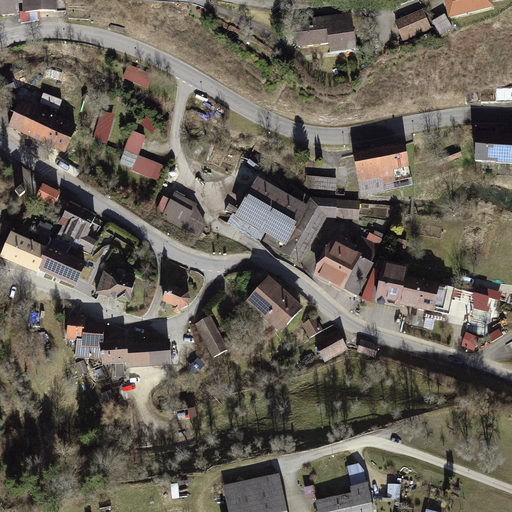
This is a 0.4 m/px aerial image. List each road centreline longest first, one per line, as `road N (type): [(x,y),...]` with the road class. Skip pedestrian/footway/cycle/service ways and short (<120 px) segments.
road 1 (tertiary): [(0,41),(64,29),(107,35),(280,126),(313,135),(511,115)]
road 2 (residential): [(200,511),(209,490),(225,482),(378,444),(511,492)]
road 3 (tertiary): [(219,265),(269,265),(348,324),(511,380)]
road 4 (tertiary): [(0,138),(159,242),(219,265)]
road 5 (residential): [(150,326),(0,272)]
